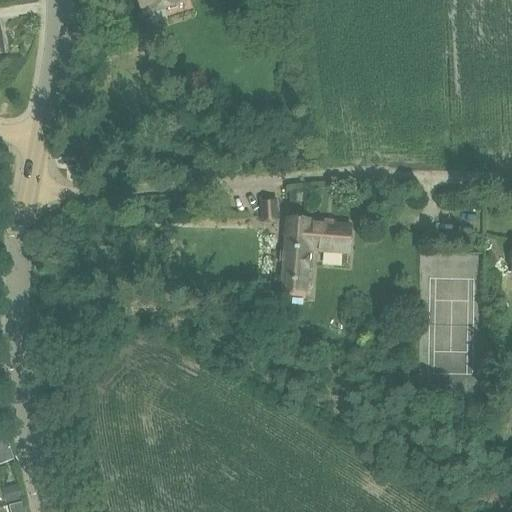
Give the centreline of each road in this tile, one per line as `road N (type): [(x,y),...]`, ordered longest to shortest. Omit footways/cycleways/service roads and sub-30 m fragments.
road 1 (unclassified): [(28,188),(83,195),(279,175),(444,179)]
road 2 (unclassified): [(46,511),(13,347),(15,261),(28,188)]
road 3 (unclassified): [(38,135),(55,0)]
